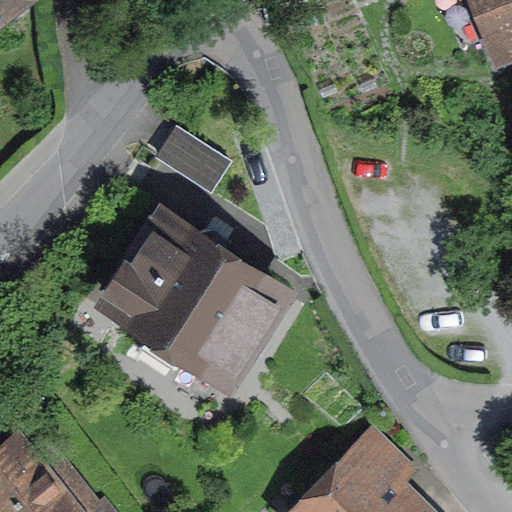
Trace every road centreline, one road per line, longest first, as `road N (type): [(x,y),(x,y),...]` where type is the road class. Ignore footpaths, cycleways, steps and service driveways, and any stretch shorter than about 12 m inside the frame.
road 1 (residential): [(214,17),(278,112),(312,231),(372,350),(491,511)]
road 2 (residential): [(214,17),(98,138)]
road 3 (residential): [(98,138),(69,0)]
road 4 (residential): [(98,138),(0,234)]
